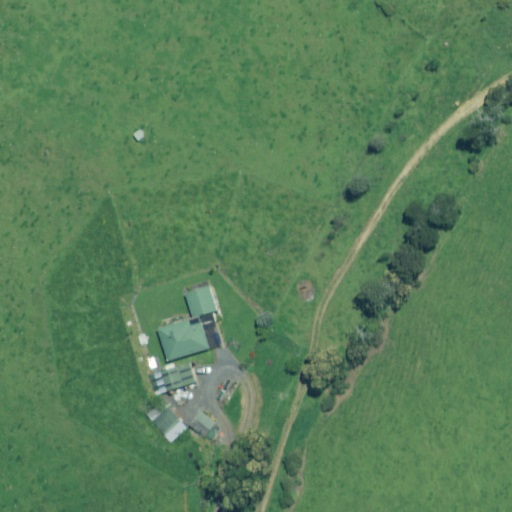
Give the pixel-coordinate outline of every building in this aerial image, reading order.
[(190,317),(158,326),(168,361),(212,349),(203,316),(221,310),(213,285),(189,292),(196,315),(190,317)] [(198,382),(192,361),(154,374),(156,379),(161,394),(198,382)] [(170,407),(165,401),(147,415),(152,421),(170,407)] [(217,424),(201,412),(191,426),(206,438),(217,424)] [(188,429),(182,421),(165,436),(172,443),(188,429)]
